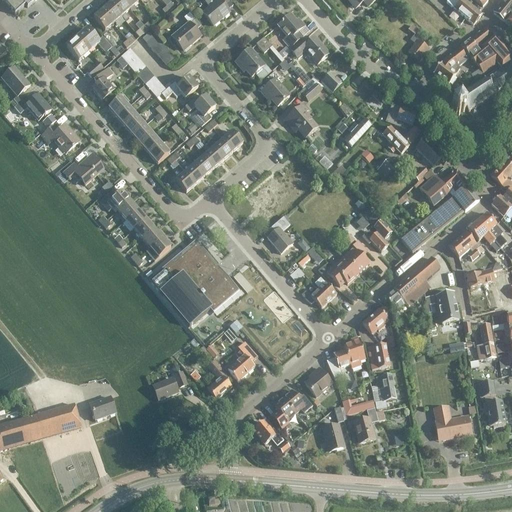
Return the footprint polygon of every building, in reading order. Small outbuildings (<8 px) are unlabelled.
[(0,0),(4,5),(10,12),(14,16),(25,7),(31,0),(0,0)] [(114,0),(110,5),(121,18),(129,11),(119,0),(114,0)] [(119,0),(129,11),(137,4),(134,0),(119,0)] [(208,0),(204,3),(209,9),(202,14),(213,28),(228,14),(223,8),(229,3),(225,0),(208,0)] [(368,7),(375,0),(351,0),(352,1),(350,4),(355,9),(363,2),(368,7)] [(447,0),(448,1),(446,4),(473,26),(482,16),(462,0),(447,0)] [(504,0),(493,14),(511,30),(511,5),(505,0),(504,0)] [(170,4),(166,8),(170,12),(174,8),(170,4)] [(121,18),(110,5),(101,12),(113,25),(121,18)] [(170,12),(166,8),(161,12),(165,16),(170,12)] [(113,25),(101,12),(93,19),(104,32),(113,25)] [(183,53),(188,48),(200,38),(195,32),(200,28),(189,15),(183,19),(188,25),(171,39),(183,53)] [(289,50),(291,48),(302,39),(298,33),(304,28),(300,24),(298,26),(290,17),(277,28),(286,38),(282,42),(289,50)] [(148,24),(143,28),(147,32),(151,28),(148,24)] [(417,31),(411,26),(407,31),(413,36),(417,31)] [(142,36),(147,32),(143,28),(139,31),(142,36)] [(449,58),(458,69),(469,59),(471,61),(482,76),(497,66),(501,70),(511,60),(511,57),(504,48),(500,43),(494,36),(493,37),(486,28),(479,34),(478,33),(478,34),(472,39),(469,41),(460,48),(449,58)] [(87,31),(77,40),(88,53),(97,46),(105,55),(111,49),(102,39),(98,42),(87,31)] [(142,40),(146,45),(155,37),(151,33),(142,40)] [(159,42),(155,37),(146,45),(150,50),(159,42)] [(131,38),(127,42),(131,46),(135,42),(131,38)] [(429,51),(426,48),(412,38),(410,41),(415,45),(408,55),(419,63),(429,51)] [(256,45),(259,48),(263,54),(271,48),(263,39),(256,45)] [(77,40),(67,48),(66,49),(78,63),(88,53),(77,40)] [(303,42),(295,48),(290,52),(296,59),(304,51),(317,65),(328,56),(314,40),(306,46),(303,42)] [(126,50),(131,46),(127,42),(122,46),(126,50)] [(163,46),(159,42),(150,50),(154,54),(163,46)] [(167,51),(163,46),(154,54),(158,59),(167,51)] [(282,60),(290,53),(286,49),(278,55),(282,60)] [(121,58),(125,63),(134,55),(130,51),(121,58)] [(171,56),(167,51),(158,59),(162,63),(171,56)] [(251,78),(263,67),(249,51),(234,63),(240,70),(242,68),(251,78)] [(138,60),(134,55),(125,63),(129,67),(138,60)] [(175,60),(171,56),(162,63),(166,68),(175,60)] [(440,65),(432,77),(447,87),(455,76),(459,70),(458,69),(449,58),(443,62),(440,65)] [(141,64),(138,60),(129,67),(133,72),(141,64)] [(86,74),(91,80),(102,70),(97,64),(86,74)] [(145,69),(141,64),(133,72),(137,76),(145,69)] [(476,110),(475,109),(480,106),(481,107),(482,106),(481,105),(486,101),(487,103),(488,102),(488,101),(492,97),(493,98),(494,98),(494,96),(503,90),(503,91),(504,90),(511,84),(511,65),(500,73),(498,70),(485,78),(486,80),(484,81),(483,81),(482,80),(481,80),(482,82),(477,85),(476,84),(475,85),(476,86),(470,90),(470,88),(469,89),(469,90),(465,93),(464,92),(463,93),(464,94),(459,97),(458,96),(457,97),(458,98),(457,99),(458,101),(457,102),(458,104),(453,107),(452,105),(451,106),(452,107),(451,108),(452,108),(450,109),(451,110),(452,109),(456,114),(454,115),(455,116),(457,115),(458,117),(459,116),(458,114),(460,113),(461,114),(462,114),(463,114),(463,113),(465,111),(467,114),(468,114),(469,115),(469,114),(472,118),(477,114),(475,111),(476,110)] [(254,75),(260,82),(270,73),(264,67),(254,75)] [(13,102),(17,106),(26,98),(22,94),(30,87),(14,69),(1,80),(17,98),(13,102)] [(150,74),(145,69),(137,76),(141,81),(150,74)] [(92,92),(102,103),(113,93),(105,83),(112,77),(107,71),(94,82),(97,87),(92,92)] [(276,108),(289,98),(275,82),(279,78),(275,72),(264,82),(268,87),(260,94),(266,100),(268,98),(276,108)] [(141,81),(145,85),(153,78),(150,74),(141,81)] [(321,84),(332,94),(341,85),(330,75),(321,84)] [(157,83),(153,78),(145,85),(149,90),(157,83)] [(184,101),(197,89),(189,79),(178,88),(175,84),(165,92),(161,96),(165,100),(171,95),(175,99),(180,95),(184,101)] [(295,83),(301,90),(305,87),(299,80),(295,83)] [(161,87),(157,83),(149,90),(153,94),(161,87)] [(307,103),(320,92),(316,86),(302,97),(307,103)] [(165,92),(161,87),(153,94),(157,99),(161,96),(165,92)] [(138,92),(142,97),(146,93),(143,88),(138,92)] [(150,97),(146,93),(142,97),(146,101),(150,97)] [(26,98),(17,106),(14,109),(19,116),(27,110),(38,123),(51,112),(38,96),(30,103),(26,98)] [(189,113),(192,110),(194,109),(200,115),(194,120),(201,128),(211,120),(207,116),(215,109),(205,98),(201,102),(197,98),(185,108),(189,113)] [(116,119),(128,109),(120,99),(108,110),(116,119)] [(304,140),(316,130),(303,115),(307,112),(302,106),(284,122),(292,131),(295,129),(304,140)] [(154,111),(158,115),(163,111),(159,107),(154,111)] [(412,128),(416,115),(400,110),(391,107),(385,124),(404,131),(406,126),(412,128)] [(116,119),(124,128),(136,118),(128,109),(116,119)] [(166,116),(163,111),(158,115),(162,120),(166,116)] [(124,128),(132,138),(144,127),(136,118),(124,128)] [(344,143),(350,149),(371,127),(364,121),(344,143)] [(213,122),(208,126),(212,130),(217,126),(213,122)] [(171,130),(175,134),(179,130),(175,126),(171,130)] [(186,130),(191,135),(196,130),(192,126),(186,130)] [(208,134),(212,130),(208,126),(204,130),(208,134)] [(52,128),(41,138),(48,145),(53,141),(65,156),(77,145),(72,140),(74,138),(64,127),(57,134),(52,128)] [(132,138),(141,147),(153,137),(144,127),(132,138)] [(408,149),(408,147),(390,129),(382,137),(401,156),(408,149)] [(420,136),(413,129),(403,140),(409,146),(420,136)] [(183,135),(179,130),(175,134),(178,138),(183,135)] [(222,142),(233,154),(242,145),(232,133),(222,142)] [(141,147),(149,157),(161,146),(153,137),(141,147)] [(194,138),(190,142),(194,146),(198,143),(194,138)] [(415,150),(428,163),(434,168),(443,159),(424,140),(415,150)] [(189,150),(194,146),(190,142),(185,146),(189,150)] [(223,162),(233,154),(222,142),(213,150),(223,162)] [(169,156),(161,146),(149,157),(157,166),(169,156)] [(204,158),(214,170),(223,162),(213,150),(204,158)] [(294,153),(283,163),(296,178),(308,168),(294,153)] [(511,153),(503,163),(511,170),(511,153)] [(175,154),(171,158),(175,163),(179,159),(175,154)] [(85,187),(103,172),(91,158),(78,170),(73,165),(63,174),(69,181),(75,176),(85,187)] [(170,166),(175,163),(171,158),(167,162),(170,166)] [(205,178),(214,170),(204,158),(194,166),(205,178)] [(385,180),(396,170),(388,161),(377,171),(385,180)] [(283,163),(276,169),(289,184),(296,178),(283,163)] [(511,170),(503,163),(490,178),(506,192),(511,185),(511,170)] [(185,174),(195,186),(205,178),(194,166),(185,174)] [(276,169),(268,176),(282,191),(289,184),(276,169)] [(417,183),(427,174),(422,169),(412,178),(417,183)] [(451,196),(452,197),(466,187),(466,186),(466,185),(455,172),(439,184),(429,173),(423,179),(427,184),(419,192),(432,207),(448,194),(451,191),(453,194),(451,196)] [(186,194),(195,186),(185,174),(175,182),(186,194)] [(268,176),(261,182),(275,197),(282,191),(268,176)] [(261,182),(250,192),(263,207),(275,197),(261,182)] [(93,191),(99,198),(103,194),(97,187),(93,191)] [(466,187),(452,197),(449,199),(450,199),(399,240),(411,255),(463,213),(464,214),(479,202),(473,195),(466,187)] [(502,200),(511,208),(511,190),(502,200)] [(114,208),(117,213),(129,202),(121,193),(116,196),(113,192),(100,203),(108,213),(114,208)] [(250,192),(238,202),(251,217),(263,207),(250,192)] [(500,198),(491,207),(498,213),(497,214),(503,219),(511,209),(511,208),(502,200),(500,198)] [(117,213),(125,222),(137,212),(129,202),(117,213)] [(137,212),(125,222),(134,231),(146,221),(137,212)] [(486,216),(477,223),(500,250),(506,245),(500,237),(498,239),(491,231),(496,227),(486,216)] [(98,222),(101,226),(106,222),(102,218),(98,222)] [(289,227),(282,219),(270,229),(274,234),(267,240),(279,255),(291,246),(281,233),(289,227)] [(134,231),(142,241),(154,230),(146,221),(134,231)] [(110,227),(106,222),(101,226),(105,231),(110,227)] [(373,229),(384,241),(391,234),(380,223),(373,229)] [(483,238),(490,246),(496,254),(500,250),(477,223),(468,231),(478,243),(483,238)] [(142,241),(150,250),(162,240),(154,230),(142,241)] [(369,243),(380,254),(387,247),(375,234),(372,238),(367,233),(361,239),(367,245),(369,243)] [(472,263),(479,256),(475,252),(478,249),(475,246),(465,234),(456,241),(467,253),(470,250),(472,253),(467,258),(472,263)] [(114,241),(118,245),(122,241),(118,237),(114,241)] [(162,240),(150,250),(158,260),(170,249),(162,240)] [(126,246),(122,241),(118,245),(121,249),(126,246)] [(467,253),(456,241),(448,248),(458,260),(467,253)] [(353,250),(343,260),(358,276),(369,266),(362,258),(367,254),(357,243),(352,248),(353,250)] [(172,263),(151,281),(163,297),(174,310),(189,327),(211,308),(214,311),(236,291),(222,275),(221,276),(196,247),(174,266),(172,263)] [(310,258),(319,267),(323,263),(314,253),(310,258)] [(130,260),(134,264),(138,260),(135,256),(130,260)] [(142,264),(138,260),(134,264),(138,268),(142,264)] [(358,276),(343,260),(326,275),(339,289),(344,284),(347,286),(357,276),(358,276)] [(409,278),(424,295),(430,290),(425,283),(439,271),(430,260),(409,278)] [(294,284),(303,276),(298,270),(289,277),(294,284)] [(499,299),(511,296),(504,270),(492,274),(499,299)] [(469,291),(494,284),(490,272),(466,279),(469,291)] [(424,295),(409,278),(384,300),(395,312),(404,304),(408,308),(424,295)] [(319,290),(317,291),(329,303),(336,296),(320,280),(318,281),(314,285),(319,290)] [(329,303),(317,291),(310,298),(305,293),(301,296),(310,306),(314,303),(321,311),(329,303)] [(436,298),(442,326),(458,322),(452,295),(436,298)] [(385,320),(387,319),(386,315),(381,309),(378,312),(370,318),(362,325),(371,336),(376,331),(378,333),(384,328),(383,326),(387,322),(385,320)] [(507,325),(502,326),(503,331),(511,329),(511,317),(506,319),(507,325)] [(242,330),(236,323),(229,329),(235,335),(242,330)] [(468,325),(462,327),(464,336),(470,335),(468,325)] [(480,362),(495,360),(489,326),(479,328),(482,347),(476,348),(478,360),(480,360),(480,362)] [(511,329),(503,331),(504,337),(509,336),(510,343),(511,342),(511,329)] [(343,348),(344,352),(349,367),(350,367),(351,371),(361,367),(359,363),(365,361),(357,339),(350,341),(352,345),(343,348)] [(235,364),(246,376),(254,369),(251,365),(250,364),(256,358),(244,343),(236,349),(239,352),(234,356),(239,361),(235,364)] [(367,349),(371,372),(389,369),(385,346),(373,348),(367,349)] [(198,352),(205,360),(209,357),(202,349),(198,352)] [(342,377),(340,370),(349,367),(344,352),(333,356),(334,360),(326,363),(334,381),(342,377)] [(206,368),(210,372),(218,382),(206,391),(215,402),(231,389),(223,380),(226,377),(213,362),(206,368)] [(246,376),(235,364),(227,372),(237,384),(246,376)] [(304,386),(315,399),(331,386),(318,370),(312,375),(315,377),(304,386)] [(180,388),(186,385),(182,375),(175,377),(180,388)] [(377,392),(393,389),(391,377),(381,379),(375,380),(377,392)] [(158,402),(177,394),(171,381),(152,389),(158,402)] [(501,427),(505,426),(501,403),(492,405),(491,398),(494,398),(492,384),(477,386),(479,400),(484,400),(485,406),(483,406),(484,417),(487,416),(489,429),(492,428),(493,430),(501,429),(501,427)] [(393,389),(377,392),(379,403),(374,404),(376,411),(386,409),(385,403),(395,401),(393,389)] [(303,396),(298,400),(291,392),(282,400),(295,415),(300,411),(303,415),(312,408),(303,396)] [(95,423),(115,416),(110,399),(89,407),(95,423)] [(281,431),(283,429),(285,432),(290,428),(286,423),(295,415),(282,400),(273,408),(277,413),(270,419),(281,431)] [(342,404),(345,418),(374,410),(373,404),(349,410),(347,402),(342,404)] [(74,406),(36,417),(43,441),(81,430),(74,406)] [(333,411),(337,425),(343,423),(339,409),(333,411)] [(436,425),(435,425),(438,443),(471,437),(467,419),(449,422),(447,409),(433,412),(436,425)] [(383,412),(375,414),(374,411),(366,413),(368,421),(353,425),(359,445),(374,441),(370,426),(385,422),(383,412)] [(43,441),(36,417),(0,427),(0,453),(2,462),(12,459),(9,450),(43,441)] [(276,448),(282,443),(276,437),(277,436),(272,431),(270,433),(262,424),(257,428),(256,427),(251,431),(264,447),(271,441),(276,448)] [(322,431),(328,454),(344,449),(338,427),(322,431)] [(400,436),(393,438),(396,449),(403,448),(400,436)] [(282,455),(289,449),(285,444),(278,450),(282,455)]
